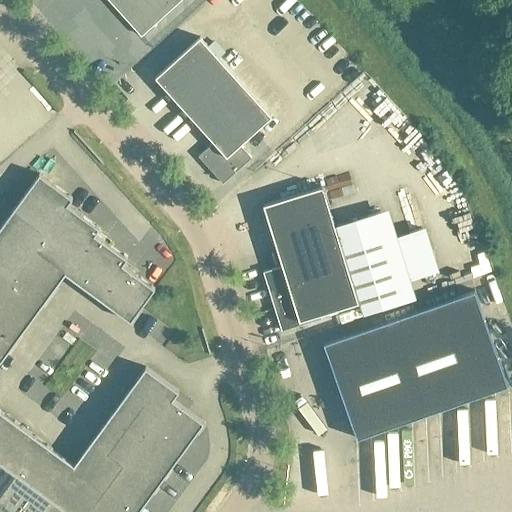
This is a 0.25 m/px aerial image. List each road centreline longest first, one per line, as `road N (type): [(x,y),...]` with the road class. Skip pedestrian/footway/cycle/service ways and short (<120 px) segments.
road 1 (unclassified): [(234,511),(252,487),(262,431),(201,237),(0,6)]
road 2 (unknown): [(105,123),(212,17),(247,16),(302,63),(307,93),(192,220)]
road 3 (unknown): [(201,237),(348,123),(371,134),(401,187)]
